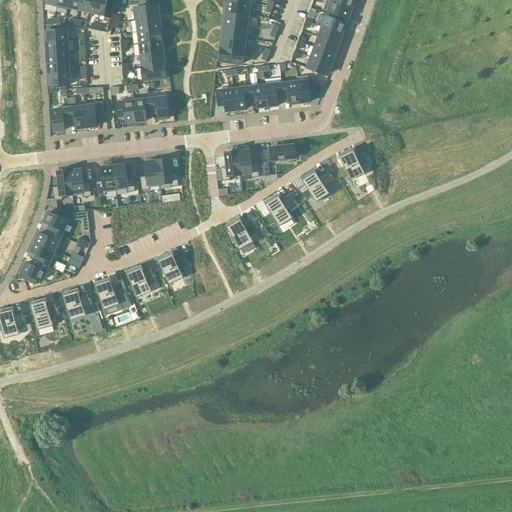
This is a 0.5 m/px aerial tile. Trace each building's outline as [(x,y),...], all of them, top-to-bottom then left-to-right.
[(58,0),(56,7),(68,10),(68,7),(69,0),(58,0)] [(69,0),(68,7),(78,10),(80,0),(69,0)] [(80,0),(78,10),(89,12),(91,0),(80,0)] [(91,0),(89,12),(99,15),(102,0),(91,0)] [(102,0),(99,15),(111,17),(114,0),(102,0)] [(329,0),(327,0),(324,10),(347,19),(351,8),(329,0)] [(228,1),(226,13),(248,16),(248,15),(250,4),(228,1)] [(158,5),(133,8),(134,20),(135,21),(137,21),(137,20),(159,17),(158,5)] [(226,13),(225,25),(247,28),(249,28),(251,16),(248,15),(248,16),(226,13)] [(159,17),(137,20),(137,21),(138,32),(161,30),(159,17)] [(326,17),(322,27),(341,34),(345,24),(326,17)] [(225,25),(223,37),(246,40),(247,28),(225,25)] [(322,27),(318,38),(337,45),(341,34),(322,27)] [(67,30),(47,31),(47,42),(67,41),(67,30)] [(161,30),(138,32),(140,44),(162,42),(161,30)] [(223,37),(222,49),(244,51),(246,40),(223,37)] [(318,38),(315,48),(334,55),(337,45),(318,38)] [(67,41),(47,42),(48,53),(68,52),(68,51),(67,41)] [(162,42),(140,44),(141,56),(163,54),(162,42)] [(315,48),(311,58),(330,65),(334,55),(315,48)] [(222,49),(220,61),(243,64),(244,51),(222,49)] [(68,52),(48,53),(49,64),(69,63),(71,63),(70,52),(70,51),(68,51),(68,52)] [(163,54),(141,56),(142,68),(165,66),(165,65),(163,54)] [(311,58),(307,68),(326,75),(330,65),(311,58)] [(69,63),(49,64),(49,75),(69,74),(69,63)] [(165,66),(142,68),(144,81),(166,78),(165,66)] [(69,74),(49,75),(50,86),(70,85),(69,74)] [(307,76),(297,77),(297,82),(298,82),(300,103),(310,102),(310,95),(316,95),(316,92),(315,86),(315,80),(308,81),(307,76)] [(297,82),(282,84),(283,98),(289,98),(290,104),(300,103),(298,82),(297,82)] [(282,84),(266,86),(268,107),(278,106),(278,99),(283,98),(282,84)] [(266,86),(250,88),(251,102),(257,101),(258,108),(268,107),(266,86)] [(223,91),(217,91),(218,106),(225,105),(226,112),(236,111),(233,89),(234,89),(234,87),(223,88),(223,91)] [(234,89),(233,89),(236,111),(246,109),(245,103),(251,102),(250,88),(234,89)] [(167,97),(150,99),(152,114),(158,113),(158,120),(169,118),(167,97)] [(150,99),(134,101),(136,122),(146,121),(146,114),(152,114),(150,99)] [(134,101),(117,103),(119,117),(125,117),(126,123),(136,122),(134,101)] [(101,105),(85,107),(87,128),(97,127),(96,120),(103,119),(101,105)] [(85,107),(68,109),(70,123),(76,122),(77,129),(87,128),(85,107)] [(68,109),(52,110),(54,132),(65,130),(64,124),(70,123),(68,109)] [(294,146),(271,149),(273,162),(295,159),(295,158),(297,158),(296,147),(294,147),(294,146)] [(353,148),(338,155),(351,182),(365,174),(362,167),(371,163),(365,152),(356,156),(353,148)] [(250,151),(238,152),(240,175),(251,174),(251,178),(259,177),(258,164),(251,164),(250,151)] [(227,167),(221,168),(222,182),(230,181),(230,176),(240,175),(238,152),(226,153),(227,167)] [(169,160),(157,161),(160,186),(161,186),(160,184),(170,183),(171,188),(179,187),(177,173),(171,174),(169,160)] [(147,176),(140,177),(142,191),(150,190),(150,188),(160,186),(157,161),(145,163),(147,176)] [(269,163),(262,164),(264,178),(270,177),(269,163)] [(125,165),(113,166),(116,191),(117,191),(116,189),(127,188),(127,193),(135,192),(133,178),(127,179),(125,165)] [(103,181),(96,182),(98,196),(106,195),(106,193),(116,191),(113,166),(101,168),(103,181)] [(314,169),(301,178),(316,203),(330,194),(326,187),(334,182),(327,171),(319,176),(314,169)] [(82,170),(70,171),(73,197),(83,195),(83,198),(91,197),(90,183),(83,184),(82,170)] [(59,187),(53,187),(54,199),(54,201),(56,201),(62,200),(62,198),(73,197),(70,171),(58,173),(59,187)] [(277,194),(264,203),(265,205),(278,225),(280,227),(293,218),(292,216),(289,211),(297,206),(290,196),(282,201),(279,196),(277,194)] [(46,200),(45,204),(57,210),(56,201),(54,201),(54,199),(46,200)] [(49,212),(42,227),(61,236),(68,221),(49,212)] [(87,212),(85,212),(75,213),(75,219),(82,218),(83,233),(90,232),(87,212)] [(241,219),(227,227),(240,250),(254,242),(250,235),(258,230),(252,220),(244,224),(241,219)] [(42,227),(35,243),(54,251),(61,236),(42,227)] [(264,236),(269,234),(266,228),(261,231),(264,236)] [(79,238),(77,243),(88,249),(91,243),(79,238)] [(35,243),(28,258),(48,266),(54,251),(35,243)] [(172,252),(157,258),(158,261),(169,285),(184,278),(181,271),(189,267),(184,256),(176,259),(173,254),(172,252)] [(72,253),(70,258),(82,263),(84,258),(72,253)] [(28,258),(21,273),(32,277),(37,280),(41,281),(48,266),(28,258)] [(70,258),(68,264),(79,269),(82,263),(70,258)] [(142,268),(127,274),(137,298),(152,292),(149,285),(156,282),(151,270),(144,273),(142,268)] [(110,277),(94,283),(95,286),(104,310),(120,305),(117,297),(126,294),(121,282),(113,285),(111,280),(110,277)] [(78,288),(62,293),(63,296),(70,318),(71,321),(87,316),(86,313),(84,308),(91,306),(87,294),(80,296),(79,291),(78,288)] [(126,294),(117,297),(120,305),(128,302),(126,294)] [(46,298),(30,302),(31,305),(37,327),(38,330),(54,326),(53,323),(51,318),(58,316),(55,304),(48,306),(46,301),(46,298)] [(13,307),(0,310),(0,322),(3,336),(4,339),(20,335),(19,332),(18,327),(25,326),(22,314),(15,315),(13,310),(13,307)]
